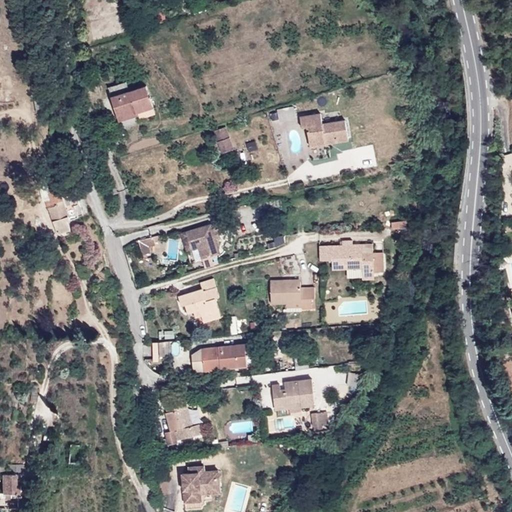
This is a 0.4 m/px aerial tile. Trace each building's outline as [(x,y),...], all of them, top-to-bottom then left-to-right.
[(115,96),(121,120),(141,115),(142,119),(156,115),(149,88),(115,96)] [(322,122),(321,113),(299,116),(300,125),(306,125),(309,147),(348,142),(345,119),(322,122)] [(227,143),(224,132),(213,135),(216,146),(227,143)] [(232,141),(227,143),(219,145),(222,156),(235,152),(232,141)] [(57,205),(51,207),(60,234),(65,233),(66,237),(74,234),(70,222),(74,221),(66,199),(56,203),(57,205)] [(214,227),(183,237),(188,254),(200,250),(204,263),(223,257),(219,243),(227,241),(222,227),(214,229),(214,227)] [(151,246),(155,244),(153,236),(140,240),(144,256),(153,253),(151,246)] [(371,250),(329,251),(329,276),(344,275),(358,275),(359,284),(370,284),(370,278),(381,278),(381,259),(371,259),(371,250)] [(359,284),(358,275),(344,275),(344,284),(359,284)] [(186,318),(192,316),(198,315),(200,320),(217,315),(212,301),(216,301),(210,282),(198,286),(200,293),(177,300),(180,310),(183,309),(186,318)] [(280,284),(269,285),(269,307),(299,306),(298,293),(298,286),(281,286),(280,284)] [(298,293),(299,306),(299,313),(313,313),(313,293),(298,293)] [(219,321),(217,315),(200,320),(202,326),(219,321)] [(176,335),(161,336),(161,343),(177,342),(176,335)] [(141,345),(141,362),(153,361),(152,344),(146,345),(141,345)] [(168,346),(160,347),(160,361),(173,361),(173,346),(168,346)] [(252,346),(204,352),(206,374),(249,369),(248,357),(254,357),(252,346)] [(309,359),(296,360),(297,372),(310,371),(309,359)] [(368,378),(352,375),(350,375),(349,388),(365,390),(368,378)] [(274,389),(279,410),(305,404),(306,408),(319,406),(314,381),(288,386),(289,391),(283,392),(282,388),(274,389)] [(190,426),(183,401),(163,406),(165,413),(164,413),(169,432),(172,431),(175,441),(199,435),(196,425),(190,426)] [(305,404),(279,410),(280,413),(306,408),(305,404)] [(325,415),(313,416),(315,429),(316,429),(316,432),(326,431),(325,415)] [(19,464),(6,464),(6,474),(19,474),(19,464)] [(194,471),(184,471),(186,503),(189,503),(189,509),(204,508),(204,496),(212,495),(212,493),(223,493),(221,469),(207,470),(207,464),(193,465),(194,471)] [(21,476),(3,476),(3,499),(0,498),(0,503),(7,502),(22,500),(21,476)]
